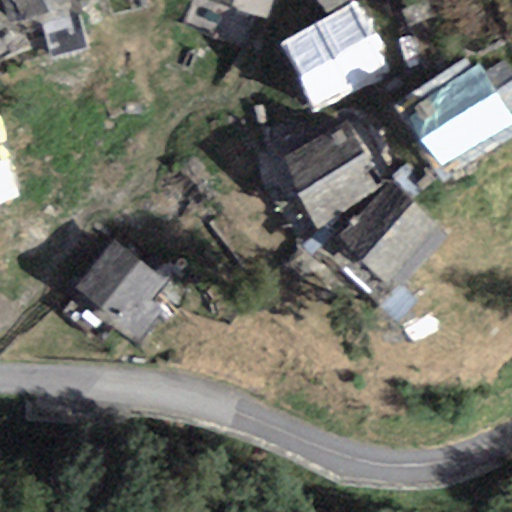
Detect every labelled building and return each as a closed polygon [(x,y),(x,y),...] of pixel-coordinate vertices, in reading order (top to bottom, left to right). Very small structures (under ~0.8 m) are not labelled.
[(0,0),(0,1),(13,29),(75,0),(0,0)] [(268,0),(206,0),(262,19),(268,0)] [(317,0),(324,12),(349,0),(317,0)] [(358,3),(280,42),(314,111),(393,72),(358,3)] [(407,117),(441,169),(511,122),(506,113),(511,108),(511,77),(503,64),(484,77),(479,70),(407,117)] [(0,118),(0,206),(22,200),(0,118)] [(284,157),(318,219),(382,184),(348,122),(284,157)] [(436,231),(390,185),(338,236),(384,282),(436,231)] [(75,291),(135,341),(160,310),(148,300),(163,282),(116,243),(75,291)]
